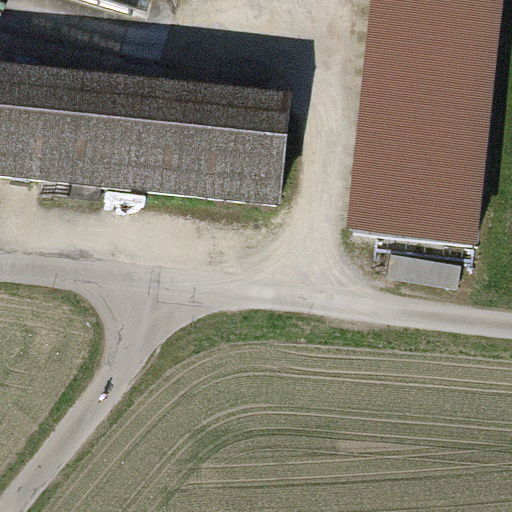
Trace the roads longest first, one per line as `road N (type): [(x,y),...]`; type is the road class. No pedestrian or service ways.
road 1 (track): [(0,491),(185,299),(511,317)]
road 2 (residential): [(0,274),(185,299)]
